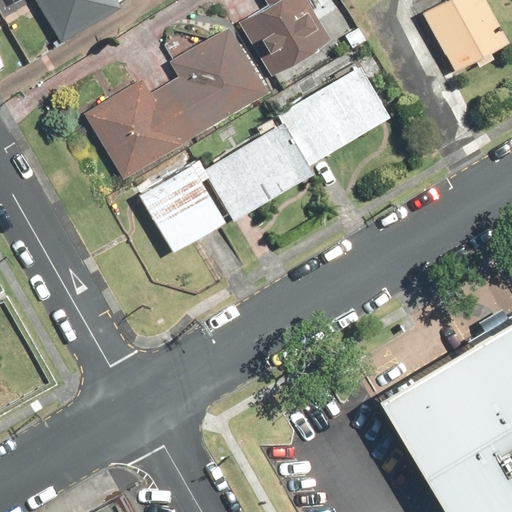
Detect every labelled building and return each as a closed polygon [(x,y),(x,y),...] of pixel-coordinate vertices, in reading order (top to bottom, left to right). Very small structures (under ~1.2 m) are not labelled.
[(120,0),(40,0),(64,42),(125,9),(120,0)] [(260,0),(264,7),(246,17),(278,69),(331,38),(308,0),(260,0)] [(511,31),(495,0),(449,0),(426,12),(457,70),(511,42),(511,31)] [(453,82),(412,13),(396,23),(437,92),(453,82)] [(149,76),(88,112),(125,174),(267,92),(230,30),(173,63),(181,77),(158,91),(149,76)] [(281,112),(287,121),(313,165),(394,118),(362,64),(281,112)] [(287,121),(209,167),(239,219),(317,173),(313,165),(287,121)] [(195,165),(143,195),(179,256),(231,225),(195,165)] [(511,511),(511,316),(362,405),(425,511),(511,511)]
